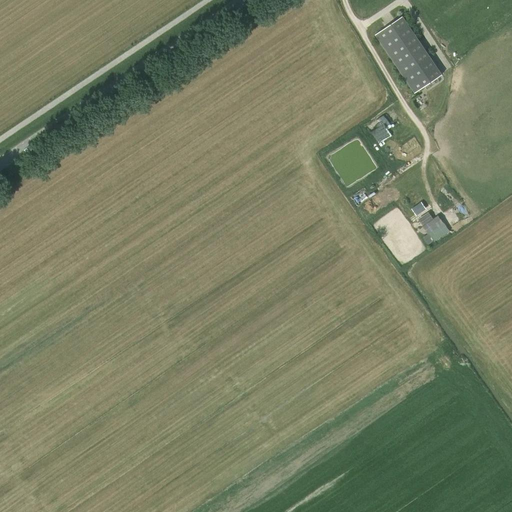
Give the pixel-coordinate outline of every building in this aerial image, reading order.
[(442,76),(402,17),(375,36),(415,94),(442,76)] [(411,209),(416,216),(426,209),(421,202),(411,209)] [(433,218),(429,213),(419,221),(422,224),(423,225),(433,218)] [(422,226),(428,234),(443,222),(438,215),(422,226)] [(435,242),(450,231),(443,222),(422,237),(427,245),(434,241),(435,242)]
